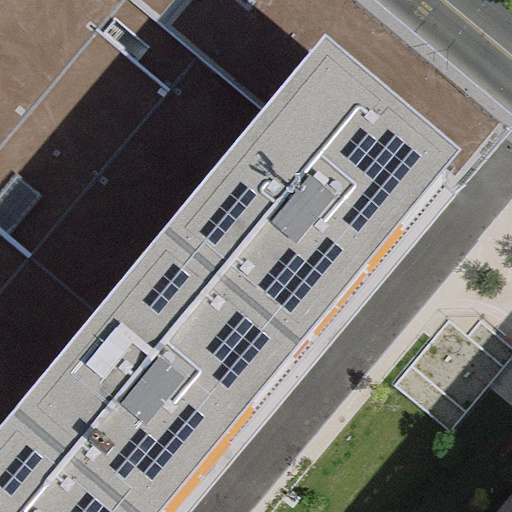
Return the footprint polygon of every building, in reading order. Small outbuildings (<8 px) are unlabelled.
[(0,0),(0,483),(26,451),(176,273),(296,129),(171,23),(144,0),(0,0)] [(144,0),(171,23),(190,0),(144,0)] [(507,136),(344,0),(190,0),(171,23),(296,129),(329,89),(457,194),(507,136)] [(329,89),(296,129),(176,273),(304,379),(457,194),(329,89)] [(98,511),(192,511),(304,379),(176,273),(26,451),(98,511)] [(506,368),(449,322),(433,341),(412,367),(469,413),(490,387),(506,368)] [(0,511),(98,511),(26,451),(0,483),(0,511)]
